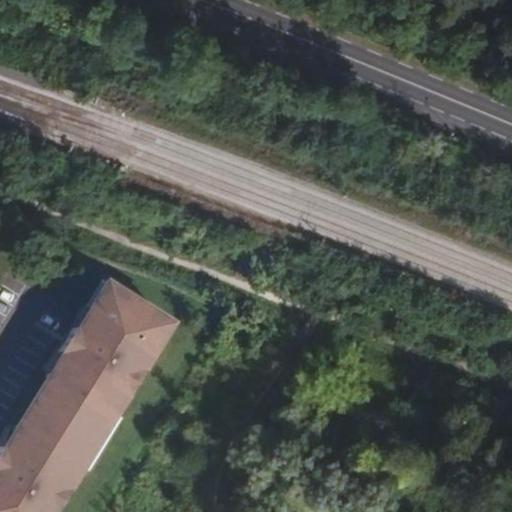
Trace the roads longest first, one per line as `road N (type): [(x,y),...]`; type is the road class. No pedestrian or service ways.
road 1 (secondary): [(511,126),(200,0)]
road 2 (unknown): [(4,511),(84,397)]
